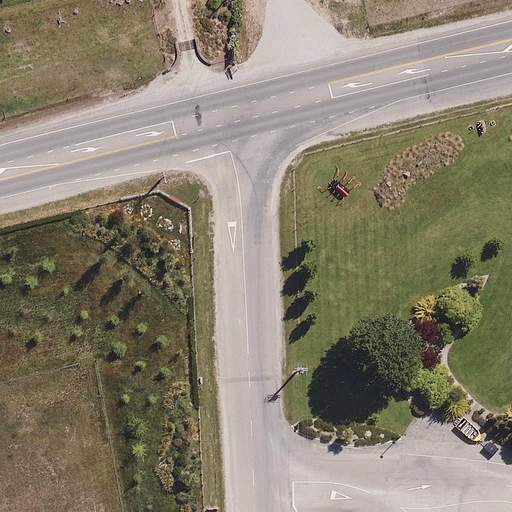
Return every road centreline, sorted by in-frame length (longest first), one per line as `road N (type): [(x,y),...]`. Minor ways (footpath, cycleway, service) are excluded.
road 1 (unclassified): [(222,115),(241,200),(256,511)]
road 2 (trunk): [(222,115),(511,41)]
road 3 (trunk): [(0,174),(222,115)]
